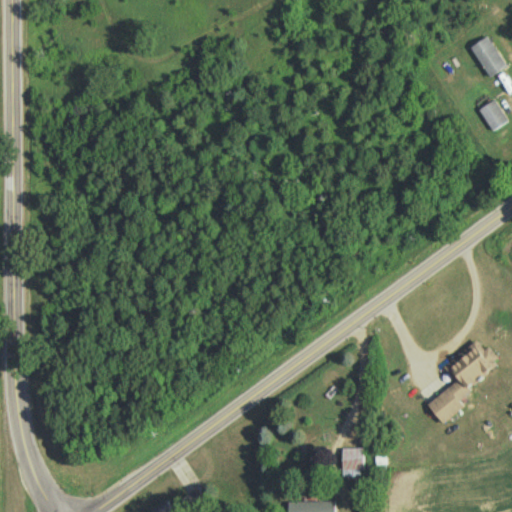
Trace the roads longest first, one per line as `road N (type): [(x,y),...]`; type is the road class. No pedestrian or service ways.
road 1 (tertiary): [(91,511),(511,202)]
road 2 (tertiary): [(8,511),(6,0)]
